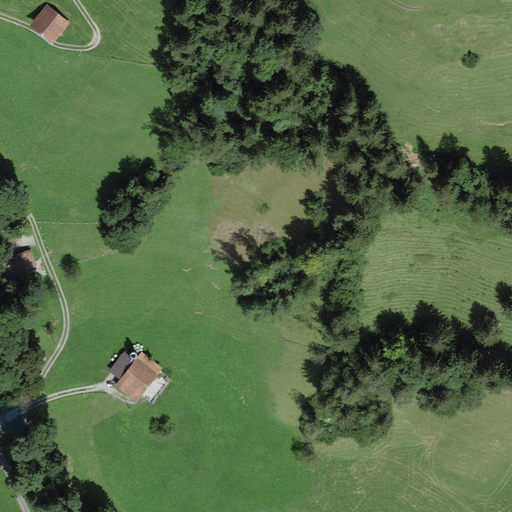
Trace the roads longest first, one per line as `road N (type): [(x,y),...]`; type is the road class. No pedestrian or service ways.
road 1 (track): [(0,423),(38,382),(65,334),(66,316),(33,222),(0,179)]
road 2 (track): [(0,14),(57,44),(84,47),(95,28),(76,0)]
